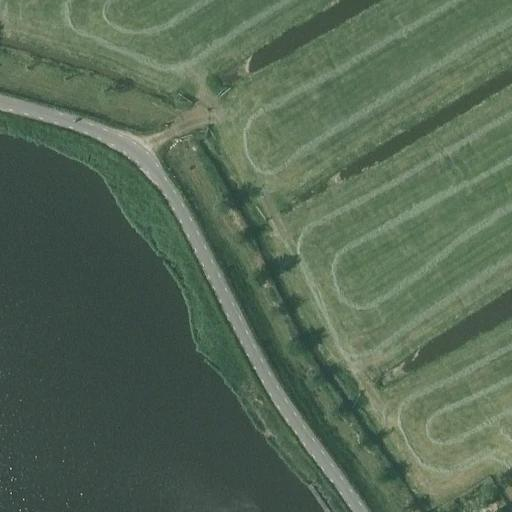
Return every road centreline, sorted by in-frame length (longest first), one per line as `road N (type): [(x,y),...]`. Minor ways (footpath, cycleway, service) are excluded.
road 1 (track): [(0,7),(46,33),(181,81),(200,113),(239,146),(437,494),(502,464),(511,474)]
road 2 (unclassified): [(362,511),(283,405),(154,166),(118,134),(0,100)]
